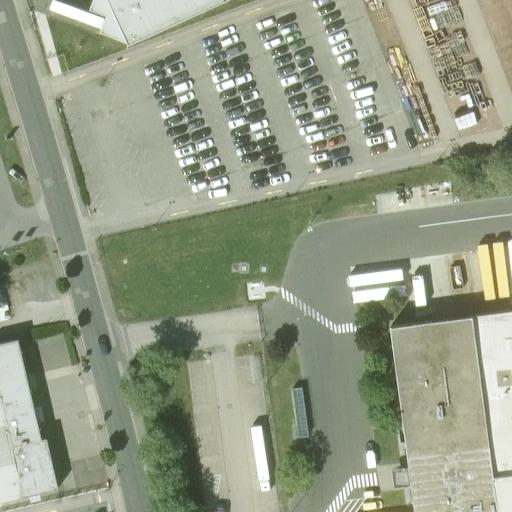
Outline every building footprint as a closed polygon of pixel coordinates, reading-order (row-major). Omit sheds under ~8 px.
[(92,0),(89,10),(106,16),(100,33),(128,44),(224,0),(92,0)] [(511,511),(511,309),(391,326),(415,511),(511,511)] [(15,339),(0,342),(0,405),(10,448),(40,440),(15,339)] [(0,405),(0,501),(23,496),(10,448),(0,405)] [(40,440),(10,448),(23,496),(56,488),(44,439),(40,440)]
